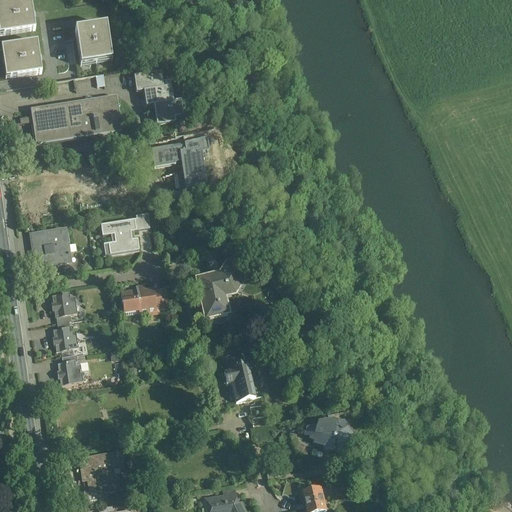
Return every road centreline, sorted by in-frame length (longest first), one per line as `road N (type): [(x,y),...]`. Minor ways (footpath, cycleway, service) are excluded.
road 1 (secondary): [(4,292),(39,511)]
road 2 (residential): [(154,273),(4,292)]
